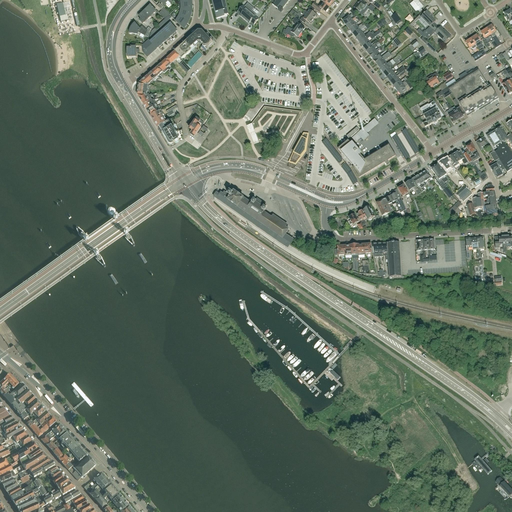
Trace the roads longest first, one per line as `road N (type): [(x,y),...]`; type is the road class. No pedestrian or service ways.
road 1 (secondary): [(492,414),(234,233),(183,182)]
road 2 (tertiary): [(0,312),(183,182)]
road 3 (unclassified): [(511,228),(340,240),(324,224),(327,204)]
road 4 (residential): [(432,152),(329,21)]
road 5 (tertiary): [(105,463),(0,352)]
road 6 (residential): [(225,28),(178,92),(186,137),(198,146)]
road 7 (residential): [(225,28),(303,54),(329,21)]
